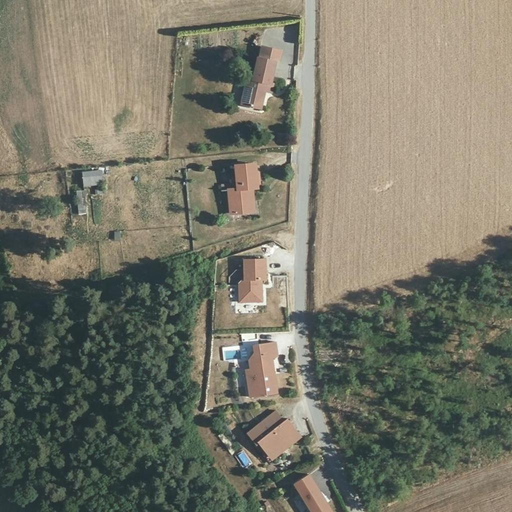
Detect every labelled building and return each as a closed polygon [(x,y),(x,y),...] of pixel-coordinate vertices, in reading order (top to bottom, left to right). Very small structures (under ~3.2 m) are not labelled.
[(262,52),(260,63),(275,66),(278,67),(280,55),(262,52)] [(275,66),(260,63),(256,62),(253,83),(246,81),(240,113),(264,118),(267,100),(274,101),(276,89),(270,88),(275,66)] [(257,164),(235,166),(237,188),(227,189),(229,216),(259,214),(255,191),(260,190),(259,186),(262,184),(261,180),(265,180),(265,176),(257,170),(257,164)] [(84,187),(103,186),(102,171),(83,172),(84,187)] [(77,213),(86,213),(86,190),(77,191),(77,213)] [(271,254),(271,271),(280,271),(279,254),(271,254)] [(238,284),(239,303),(264,302),(263,283),(268,283),(266,259),(243,260),(243,279),(238,284)] [(288,276),(273,276),(272,307),(288,307),(288,276)] [(245,370),(249,399),(279,394),(273,358),(278,357),(276,342),(253,346),(254,353),(249,361),(250,370),(245,370)] [(277,410),(246,434),(271,463),(303,438),(288,418),(284,420),(277,410)] [(243,467),(250,463),(245,451),(237,454),(243,467)] [(333,511),(311,473),(292,486),(309,511),(333,511)]
